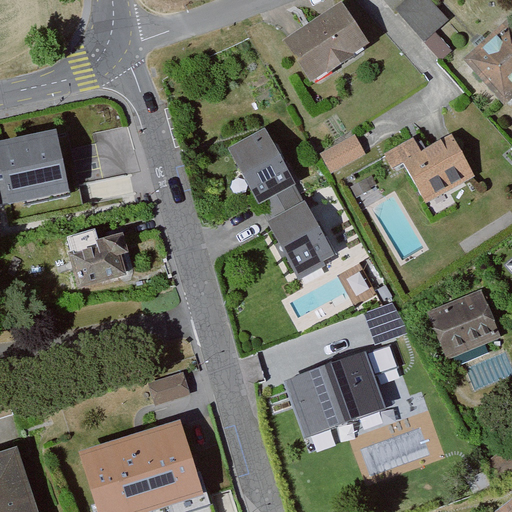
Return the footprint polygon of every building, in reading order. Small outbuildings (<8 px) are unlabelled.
[(447,21),(428,0),(408,0),(397,10),(441,61),(452,51),(435,32),(447,21)] [(370,45),(342,3),(282,43),(310,85),(370,45)] [(511,105),(511,30),(511,31),(474,63),(511,107),(511,105)] [(0,211),(70,197),(57,133),(0,144),(0,211)] [(364,155),(355,136),(321,154),(330,173),(364,155)] [(426,204),(474,177),(452,138),(422,155),(413,140),(387,155),(394,168),(402,163),(426,204)] [(303,200),(271,142),(238,160),(270,218),(303,200)] [(371,176),(348,188),(353,199),(371,191),(369,187),(375,184),(371,176)] [(134,209),(131,193),(103,198),(106,213),(134,209)] [(341,273),(311,217),(273,238),(302,293),(341,273)] [(80,253),(89,292),(136,281),(127,242),(105,247),(102,233),(76,239),(80,253)] [(482,291),(427,313),(446,360),(501,338),(482,291)] [(365,314),(375,346),(410,334),(393,304),(365,314)] [(386,410),(365,354),(285,383),(306,440),(386,410)] [(190,400),(184,380),(153,389),(159,410),(190,400)] [(96,511),(158,511),(204,498),(181,424),(79,455),(96,511)] [(0,511),(37,511),(16,449),(0,454),(0,511)]
